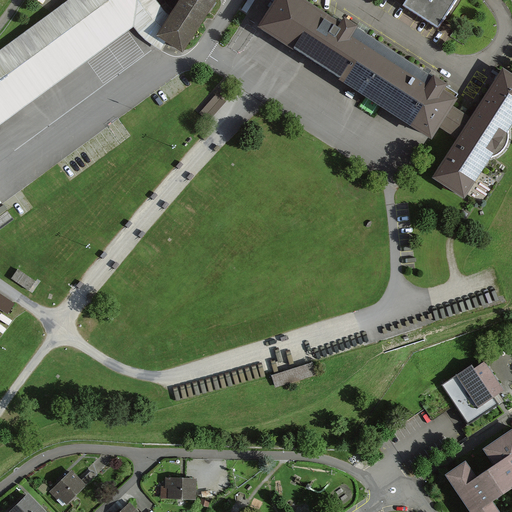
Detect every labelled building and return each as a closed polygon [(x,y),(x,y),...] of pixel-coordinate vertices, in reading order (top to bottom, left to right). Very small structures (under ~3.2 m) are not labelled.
[(158,38),(170,18),(156,0),(70,0),(0,51),(0,125),(135,27),(141,36),(162,50),(166,43),(158,38)] [(180,0),(170,18),(158,38),(166,43),(183,53),(214,0),(180,0)] [(458,141),(472,120),(454,109),(459,101),(447,93),(450,88),(345,22),(342,27),(298,0),(279,0),(259,31),(293,53),(294,52),(340,82),(338,84),(344,87),(411,130),(431,143),(440,129),(458,141)] [(409,0),(406,6),(441,28),(458,0),(409,0)] [(246,55),(290,82),(304,60),(260,33),(246,55)] [(511,75),(504,71),(472,120),(458,141),(433,181),(465,201),(476,184),(494,156),(507,136),(511,127),(511,75)] [(203,109),(212,117),(227,101),(218,93),(203,109)] [(19,269),(12,279),(30,292),(31,291),(33,293),(42,282),(39,279),(36,282),(19,269)] [(14,305),(0,295),(0,309),(8,314),(14,305)] [(472,367),(442,387),(468,425),(499,404),(495,398),(504,392),(485,362),(474,370),(472,367)] [(313,363),(272,376),(275,388),(317,375),(313,363)] [(447,474),(472,511),(500,511),(492,500),(511,487),(511,486),(511,430),(485,449),(496,465),(477,478),(466,461),(447,474)] [(61,480),(51,490),(66,505),(86,485),(71,470),(61,480)] [(182,478),(165,478),(165,487),(162,487),(161,498),(195,499),(195,479),(182,478)] [(46,511),(28,493),(8,511),(46,511)]
